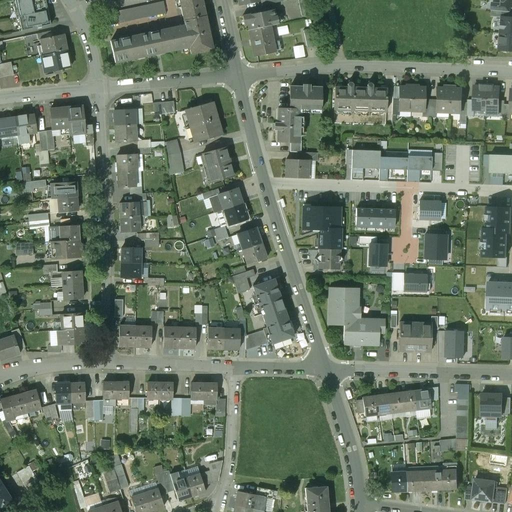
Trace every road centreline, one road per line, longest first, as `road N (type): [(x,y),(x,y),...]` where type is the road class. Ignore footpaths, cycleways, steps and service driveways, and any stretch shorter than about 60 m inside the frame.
road 1 (residential): [(99,90),(105,365)]
road 2 (residential): [(266,185),(326,369)]
road 3 (residential): [(326,369),(511,374)]
road 4 (residential): [(340,67),(511,71)]
road 5 (residential): [(218,509),(234,367)]
road 6 (residential): [(266,185),(407,189)]
road 7 (residential): [(99,90),(238,76)]
road 8 (residential): [(326,369),(360,504)]
road 9 (residential): [(105,365),(234,367)]
